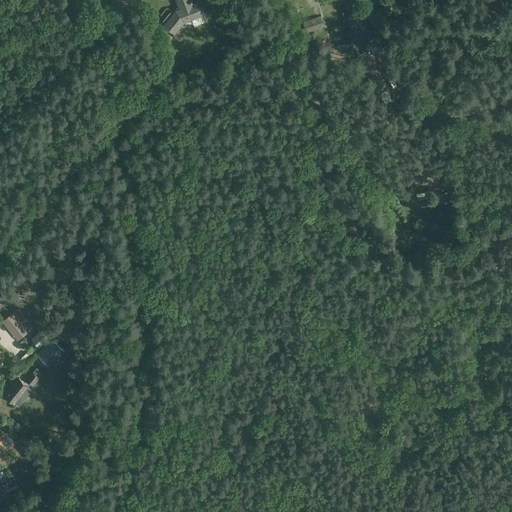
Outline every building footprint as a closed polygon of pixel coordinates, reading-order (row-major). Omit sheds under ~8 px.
[(170,12),(163,21),(164,23),(165,24),(164,24),(175,33),(184,22),(203,15),(198,2),(193,3),(192,0),(177,0),(180,8),(176,10),(173,13),(172,12),(170,12)] [(361,10),(348,17),(359,39),(372,33),(361,10)] [(306,32),(324,25),(320,15),(302,21),(306,32)] [(351,42),(330,46),(332,58),(354,54),(351,42)] [(313,46),(306,49),(314,70),(322,67),(313,46)] [(382,49),(377,52),(382,62),(387,60),(382,49)] [(386,87),(373,61),(365,65),(378,91),(386,87)] [(387,90),(381,93),(385,103),(391,100),(387,90)] [(427,175),(426,184),(438,185),(439,175),(438,175),(427,175)] [(35,327),(19,307),(2,321),(18,340),(35,327)] [(42,328),(31,339),(39,347),(51,336),(42,328)] [(65,349),(54,338),(37,354),(48,365),(65,349)] [(33,386),(40,377),(33,371),(26,380),(33,386)] [(18,379),(5,395),(14,403),(15,402),(18,404),(20,404),(27,395),(27,393),(24,391),(28,386),(19,378),(18,379)] [(78,416),(71,413),(68,418),(75,422),(78,416)]
